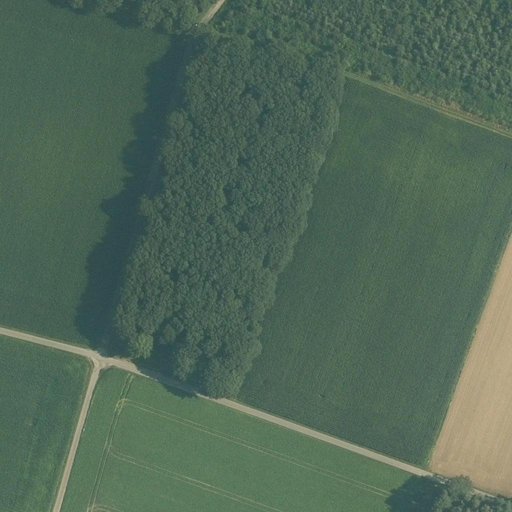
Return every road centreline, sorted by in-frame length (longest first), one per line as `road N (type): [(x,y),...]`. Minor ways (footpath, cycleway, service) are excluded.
road 1 (unclassified): [(0,330),(100,357),(511,506)]
road 2 (track): [(56,511),(189,48),(222,0)]
road 3 (track): [(511,137),(199,32)]
